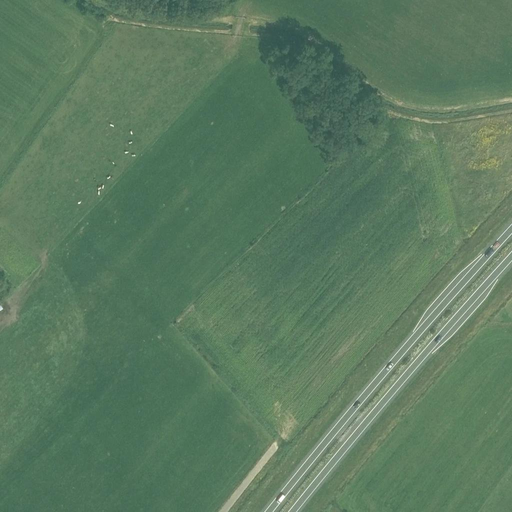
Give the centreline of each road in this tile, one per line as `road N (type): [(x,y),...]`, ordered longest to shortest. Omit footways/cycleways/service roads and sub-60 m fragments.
road 1 (trunk): [(511,230),(270,511)]
road 2 (trunk): [(294,511),(511,259)]
